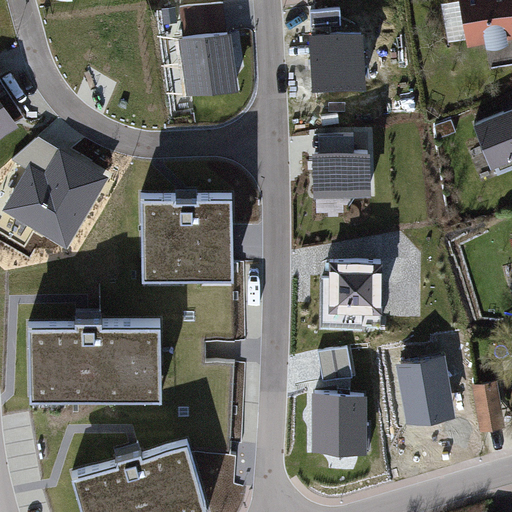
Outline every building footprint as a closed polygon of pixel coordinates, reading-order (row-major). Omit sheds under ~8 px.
[(511,0),(468,0),(474,36),(511,31),(511,0)] [(232,26),(178,34),(188,96),(242,88),(232,26)] [(363,32),(313,35),(315,85),(365,83),(363,32)] [(0,92),(0,136),(20,123),(0,92)] [(493,165),(511,157),(511,156),(511,109),(476,124),(493,165)] [(46,170),(60,146),(40,135),(13,158),(28,167),(31,162),(46,170)] [(46,170),(31,162),(28,167),(4,209),(68,246),(109,174),(60,146),(46,170)] [(370,150),(316,151),(317,204),(350,204),(360,191),(370,190),(370,150)] [(232,194),(143,196),(144,275),(234,274),(232,194)] [(382,310),(383,258),(331,257),(330,309),(382,310)] [(162,320),(29,323),(31,396),(164,394),(162,320)] [(505,380),(476,385),(484,430),(511,425),(505,380)] [(118,460),(74,473),(85,511),(201,511),(208,510),(187,439),(144,452),(143,447),(116,455),(118,460)]
